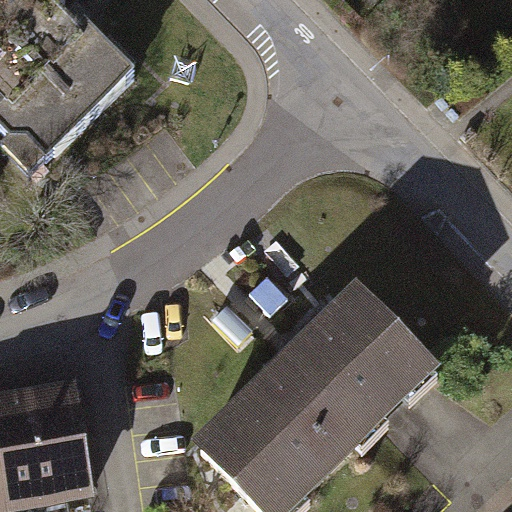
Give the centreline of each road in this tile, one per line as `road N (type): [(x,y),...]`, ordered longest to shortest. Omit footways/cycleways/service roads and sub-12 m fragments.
road 1 (residential): [(360,104),(129,291),(0,339)]
road 2 (residential): [(511,258),(360,104)]
road 3 (residential): [(360,104),(256,0)]
